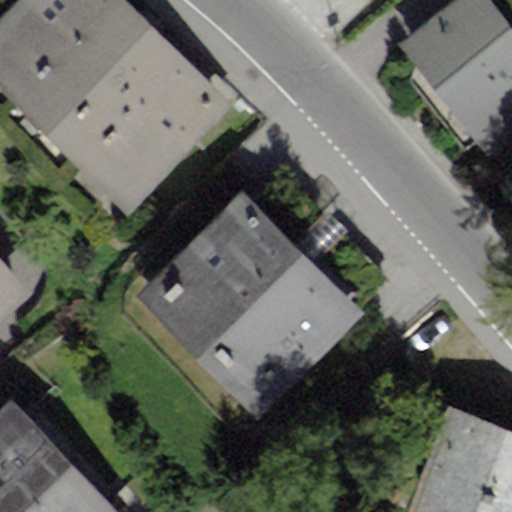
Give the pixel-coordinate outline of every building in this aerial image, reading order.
[(210,115),(98,0),(5,0),(0,5),(0,116),(101,220),(210,115)] [(511,122),(511,51),(469,0),(464,0),(392,60),(471,156),(511,122)] [(331,322),(217,203),(111,304),(225,423),(331,322)] [(0,321),(24,299),(0,273),(0,321)] [(511,511),(511,441),(422,412),(389,511),(511,511)] [(88,511),(0,414),(0,511),(88,511)]
